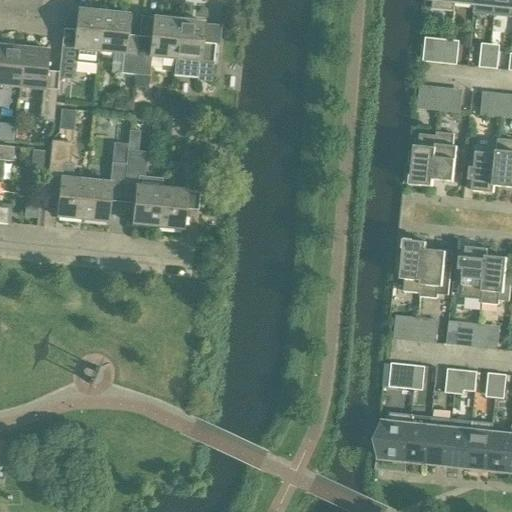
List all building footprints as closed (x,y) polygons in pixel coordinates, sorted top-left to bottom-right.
[(432,0),(431,9),(453,12),(454,0),(432,0)] [(474,0),(454,0),(453,12),(454,12),(455,2),(474,4),(474,0)] [(474,0),(474,4),(473,14),(493,16),(495,0),(474,0)] [(511,0),(495,0),(493,16),(511,17),(511,0)] [(99,53),(103,13),(77,10),(74,37),(62,35),(58,79),(72,81),(74,63),(97,65),(99,53)] [(129,16),(103,13),(99,53),(122,56),(120,74),(134,76),(138,43),(126,42),(129,16)] [(150,44),(138,43),(134,76),(133,88),(148,90),(151,59),(174,61),(178,21),(152,18),(150,44)] [(196,82),(210,83),(214,51),(202,50),(204,23),(178,21),(174,61),(173,76),(197,79),(196,82)] [(0,87),(18,89),(22,49),(0,46),(0,87)] [(447,65),(449,48),(440,47),(438,64),(447,65)] [(456,66),(458,49),(449,48),(447,65),(456,66)] [(22,49),(18,89),(42,92),(39,118),(53,119),(55,104),(57,79),(58,79),(46,78),(48,52),(22,49)] [(488,69),(490,52),(481,51),(479,68),(488,69)] [(497,70),(499,53),(490,52),(488,69),(497,70)] [(441,89),(431,88),(429,104),(439,105),(441,89)] [(439,105),(449,106),(451,90),(441,89),(439,105)] [(503,96),(494,95),(493,111),(502,112),(503,96)] [(511,96),(503,96),(502,112),(510,113),(511,96)] [(119,110),(130,111),(131,100),(120,99),(119,110)] [(186,101),(172,100),(170,119),(184,121),(186,101)] [(414,152),(410,152),(409,167),(412,167),(410,185),(431,187),(437,133),(436,133),(436,136),(420,135),(418,147),(414,146),(414,152)] [(437,133),(431,187),(432,188),(433,180),(453,182),(457,147),(453,147),(454,135),(437,133)] [(472,192),(493,194),(498,139),(497,139),(496,155),(476,153),(474,168),(469,168),(468,181),(473,181),(472,192)] [(511,140),(498,139),(493,194),(494,187),(511,188),(511,140)] [(55,217),(82,220),(86,179),(72,178),(74,165),(69,164),(71,143),(50,141),(46,190),(58,191),(55,217)] [(11,162),(13,148),(0,146),(0,184),(1,185),(4,161),(11,162)] [(127,151),(125,165),(122,197),(134,199),(131,225),(157,228),(161,187),(149,186),(150,179),(144,179),(147,153),(127,151)] [(109,182),(86,179),(82,220),(108,222),(110,196),(122,197),(125,165),(111,164),(109,182)] [(185,190),(161,187),(157,228),(183,230),(186,204),(198,205),(201,173),(187,171),(185,190)] [(32,187),(41,188),(42,179),(33,178),(32,187)] [(404,241),(403,259),(399,258),(398,273),(401,273),(400,280),(404,280),(403,292),(419,294),(419,297),(420,297),(426,243),(404,241)] [(426,243),(420,297),(437,299),(438,295),(448,296),(451,266),(445,265),(446,252),(426,250),(426,243)] [(481,304),(487,250),(466,247),(464,263),(459,262),(458,275),(463,276),(462,286),(482,288),(480,304),(481,304)] [(488,250),(487,250),(481,304),(498,306),(499,301),(509,302),(511,274),(506,273),(507,259),(487,257),(488,250)] [(392,339),(414,341),(416,325),(417,322),(407,321),(407,318),(395,316),(392,339)] [(438,322),(418,320),(415,341),(436,343),(438,322)] [(458,345),(477,347),(479,331),(479,326),(460,324),(458,345)] [(487,332),(479,331),(477,347),(486,348),(487,332)] [(416,367),(391,364),(389,388),(413,390),(414,382),(416,367)] [(416,367),(414,382),(423,383),(425,368),(416,367)] [(455,388),(456,371),(447,370),(446,387),(455,388)] [(464,389),(465,372),(456,371),(455,388),(464,389)] [(488,374),(486,391),(495,392),(497,375),(488,374)] [(497,375),(495,392),(504,393),(506,376),(497,375)] [(384,423),(380,459),(406,461),(411,415),(389,413),(388,423),(384,423)] [(411,415),(406,461),(426,464),(429,433),(431,418),(411,415)] [(429,433),(426,464),(447,466),(450,430),(451,420),(431,418),(429,433)] [(471,432),(467,468),(487,470),(491,434),(492,434),(493,424),(471,422),(470,432),(471,432)] [(450,430),(447,466),(467,468),(471,432),(470,432),(450,430)] [(491,434),(487,470),(508,472),(511,436),(510,436),(492,434),(491,434)]
